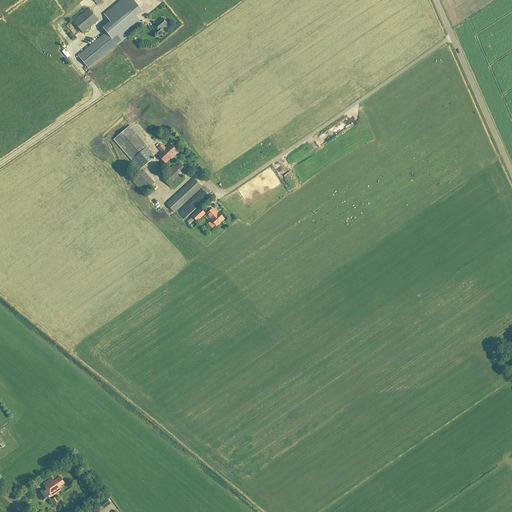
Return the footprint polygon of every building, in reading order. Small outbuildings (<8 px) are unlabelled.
[(137,8),(129,0),(122,0),(102,17),(109,24),(101,31),(105,35),(79,56),(89,69),(143,24),(133,12),(137,8)] [(83,33),(98,20),(89,9),(73,22),(83,33)] [(168,24),(163,18),(154,26),(157,29),(154,32),(159,37),(164,32),(161,30),(168,24)] [(84,79),(87,84),(92,79),(89,75),(84,79)] [(334,105),(336,110),(344,105),(342,100),(334,105)] [(140,170),(155,158),(147,148),(147,147),(129,126),(114,139),(140,170)] [(162,152),(158,155),(165,163),(171,158),(171,159),(178,153),(170,144),(165,148),(162,145),(159,148),(162,152)] [(316,162),(325,156),(323,153),(314,158),(316,162)] [(170,187),(187,171),(181,164),(177,167),(175,165),(161,177),(170,187)] [(143,193),(155,183),(144,171),(132,181),(143,193)] [(174,213),(202,187),(194,179),(166,204),(174,213)] [(198,193),(184,206),(190,212),(204,200),(198,193)] [(176,213),(183,221),(190,215),(182,207),(176,213)] [(192,216),(197,221),(205,214),(201,208),(192,216)] [(224,219),(219,213),(217,214),(213,209),(207,214),(212,219),(211,220),(216,226),(224,219)] [(46,488),(43,490),(38,493),(43,501),(48,497),(48,496),(51,494),(52,497),(61,491),(59,488),(65,483),(60,477),(54,481),(52,478),(43,484),(46,488)] [(111,504),(106,498),(97,506),(101,511),(111,504)]
